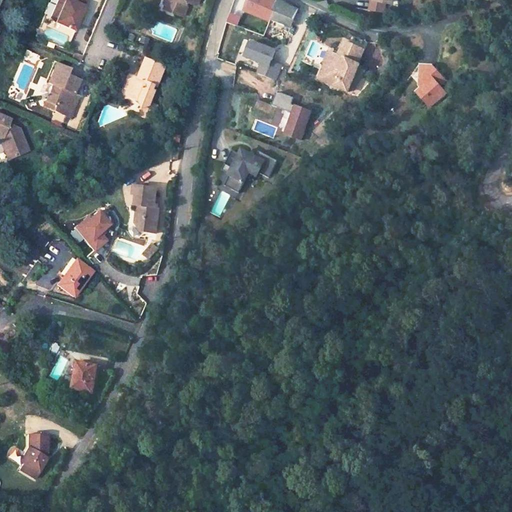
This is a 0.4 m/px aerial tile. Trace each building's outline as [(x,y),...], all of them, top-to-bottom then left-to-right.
[(57,0),(49,19),(55,24),(65,0),(57,0)] [(65,0),(55,24),(75,33),(86,7),(85,7),(87,0),(65,0)] [(172,0),(169,8),(184,15),(189,4),(188,4),(189,0),(190,0),(198,4),(200,0),(172,0)] [(248,0),(245,9),(291,27),(299,9),(282,0),(248,0)] [(371,0),(370,8),(384,11),(386,1),(391,2),(391,0),(371,0)] [(272,27),(270,34),(282,39),(285,33),(272,27)] [(274,50),(250,40),(243,55),(261,63),(257,73),(276,81),(283,66),(270,61),(274,50)] [(366,50),(343,41),(338,56),(342,57),(361,64),(366,50)] [(38,55),(28,51),(25,58),(35,62),(38,55)] [(327,51),(316,80),(331,86),(342,57),(338,56),(327,51)] [(75,56),(73,62),(80,65),(81,62),(82,58),(75,56)] [(361,64),(342,57),(331,86),(349,94),(361,64)] [(146,61),(137,80),(141,82),(138,88),(130,83),(125,94),(127,99),(138,104),(139,111),(146,108),(147,105),(153,94),(151,93),(153,88),(155,89),(164,70),(146,61)] [(436,85),(433,81),(440,75),(431,64),(419,75),(417,83),(419,85),(417,86),(416,93),(425,104),(441,91),(436,85)] [(68,97),(70,92),(74,93),(79,82),(67,77),(69,71),(54,65),(46,85),(50,87),(44,101),(55,106),(53,111),(67,117),(74,101),(69,100),(68,97)] [(436,85),(442,78),(440,75),(433,81),(436,85)] [(18,100),(21,92),(10,88),(7,96),(18,100)] [(285,134),(301,140),(312,111),(291,104),(293,97),(277,91),(273,105),(292,112),(285,134)] [(74,93),(70,92),(68,97),(69,100),(74,101),(77,95),(74,93)] [(42,107),(53,111),(55,106),(44,101),(42,107)] [(146,108),(139,111),(136,117),(142,119),(148,116),(152,108),(147,105),(146,108)] [(0,137),(4,139),(5,142),(2,143),(7,161),(23,156),(19,144),(25,142),(23,137),(21,131),(9,126),(10,122),(0,117),(0,137)] [(456,148),(457,151),(458,153),(460,155),(460,156),(461,156),(463,158),(467,160),(472,160),(476,159),(479,156),(481,155),(483,151),(483,149),(483,145),(482,140),(481,139),(477,135),(473,133),(471,133),(467,133),(464,133),(462,135),(452,129),(446,138),(455,143),(456,148)] [(28,154),(25,142),(19,144),(23,156),(28,154)] [(270,180),(280,159),(259,148),(256,153),(242,145),(238,153),(233,151),(224,169),(229,172),(231,175),(226,185),(239,191),(243,184),(245,185),(250,175),(258,179),(261,175),(270,180)] [(154,214),(158,187),(136,184),(134,193),(137,194),(135,204),(138,205),(136,224),(142,232),(156,234),(158,214),(154,214)] [(93,250),(105,239),(97,231),(107,222),(95,209),(74,228),(93,250)] [(41,235),(36,242),(42,247),(48,240),(41,235)] [(151,242),(142,254),(149,259),(158,247),(151,242)] [(75,260),(58,285),(74,296),(91,272),(75,260)] [(54,343),(49,353),(54,356),(59,346),(54,343)] [(59,380),(68,359),(58,355),(49,376),(59,380)] [(78,363),(73,388),(92,392),(98,367),(78,363)] [(24,455),(20,461),(16,468),(31,477),(43,458),(45,433),(25,432),(24,446),(20,452),(24,455)] [(20,461),(24,455),(20,452),(16,459),(20,461)]
